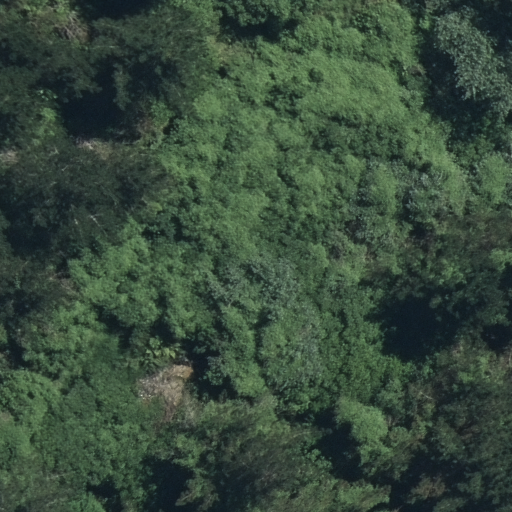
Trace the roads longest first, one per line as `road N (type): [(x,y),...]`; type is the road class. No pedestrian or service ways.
road 1 (track): [(501,0),(185,65),(0,284)]
road 2 (track): [(337,511),(422,479),(511,479)]
